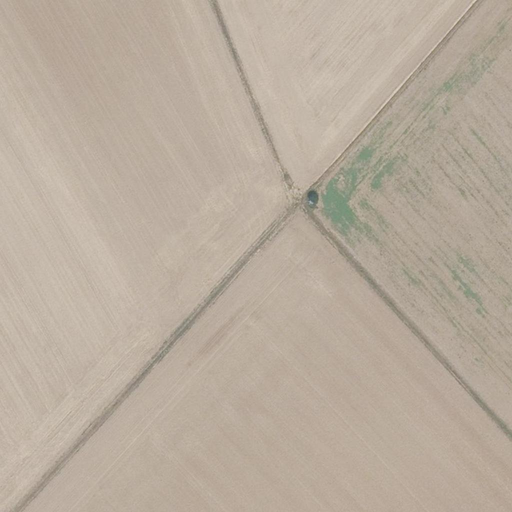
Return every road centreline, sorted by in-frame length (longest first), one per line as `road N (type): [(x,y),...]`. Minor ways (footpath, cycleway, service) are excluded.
road 1 (track): [(11,511),(294,205)]
road 2 (track): [(294,205),(474,0)]
road 3 (track): [(212,0),(294,205)]
